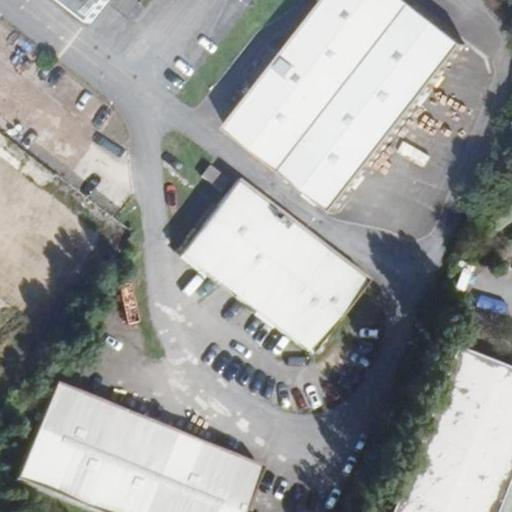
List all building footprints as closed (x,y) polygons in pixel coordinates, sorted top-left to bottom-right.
[(120,0),(63,0),(97,29),(120,0)] [(258,0),(217,0),(147,89),(168,109),(258,0)] [(468,53),(401,0),(337,0),(232,134),(338,219),(468,53)] [(125,115),(0,16),(0,128),(112,217),(131,198),(125,115)] [(231,188),(215,175),(206,185),(222,198),(231,188)] [(370,291),(240,187),(185,257),(314,361),(370,291)] [(501,511),(511,485),(511,372),(457,352),(396,511),(501,511)] [(70,511),(245,511),(260,473),(52,391),(14,489),(70,511)] [(511,511),(511,485),(501,511),(511,511)]
